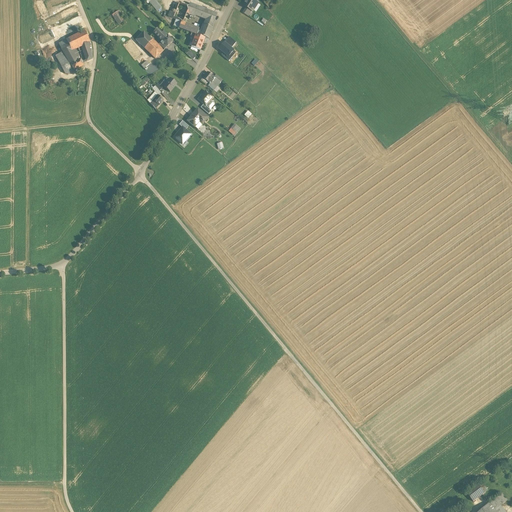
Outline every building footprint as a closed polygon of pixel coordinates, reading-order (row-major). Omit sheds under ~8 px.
[(155,0),(146,0),(145,1),(148,4),(149,3),(157,12),(162,8),(155,0)] [(252,0),(247,0),(243,6),(246,8),(252,11),(252,12),(258,3),(255,1),(253,1),(252,0)] [(174,1),(168,17),(173,19),(179,3),(174,1)] [(189,7),(179,3),(173,19),(176,20),(183,23),(186,14),(189,7)] [(217,15),(204,10),(205,9),(202,8),(202,9),(190,4),(189,7),(186,14),(195,17),(195,16),(206,20),(214,23),(217,15)] [(252,11),(246,8),(242,13),(248,17),(252,11)] [(119,11),(113,14),(114,16),(113,17),(116,21),(122,17),(119,11)] [(124,20),(122,17),(116,21),(118,25),(123,23),(122,21),(124,20)] [(183,23),(176,20),(173,27),(195,35),(199,37),(202,32),(183,24),(183,23)] [(202,32),(199,37),(204,39),(208,40),(212,29),(214,23),(206,20),(202,32)] [(84,31),(66,40),(72,52),(82,47),(89,42),(84,31)] [(143,33),(136,41),(144,49),(152,40),(143,33)] [(166,38),(162,35),(158,39),(161,41),(164,44),(167,47),(173,41),(167,36),(166,38)] [(195,35),(191,47),(200,50),(204,39),(199,37),(195,35)] [(237,43),(230,37),(225,43),(232,48),(237,43)] [(72,52),(66,40),(58,45),(63,54),(70,66),(71,65),(77,62),(72,52)] [(152,40),(144,49),(155,59),(163,51),(161,49),(152,40)] [(89,42),(82,47),(86,62),(91,59),(90,45),(89,42)] [(231,49),(232,48),(225,43),(219,50),(224,53),(226,55),(231,49)] [(222,55),(229,61),(235,53),(231,49),(226,55),(224,53),(222,55)] [(195,57),(189,51),(186,54),(192,60),(195,57)] [(70,66),(63,54),(56,58),(65,74),(68,75),(75,72),(71,65),(70,66)] [(77,62),(71,65),(75,72),(84,66),(81,60),(77,62)] [(213,77),(207,72),(203,78),(208,82),(210,84),(208,86),(213,91),(217,87),(220,83),(213,77)] [(166,83),(163,87),(170,92),(176,84),(170,79),(166,83)] [(159,91),(155,86),(152,89),(155,93),(157,95),(158,96),(161,93),(159,91)] [(206,92),(198,100),(204,105),(206,107),(212,99),(213,98),(206,92)] [(147,101),(150,104),(153,101),(157,96),(157,95),(155,93),(147,101)] [(163,100),(157,96),(153,101),(158,106),(163,100)] [(217,103),(212,99),(206,107),(210,110),(211,110),(217,103)] [(158,106),(153,101),(150,104),(155,110),(158,106)] [(206,107),(204,105),(201,108),(207,113),(210,110),(206,107)] [(208,119),(197,109),(187,121),(198,131),(208,119)] [(185,131),(189,127),(182,122),(179,125),(182,128),(185,131)] [(240,129),(235,125),(231,129),(237,133),(240,129)] [(190,135),(185,131),(182,128),(174,138),(182,145),(190,135)] [(479,485),(467,494),(473,502),(485,493),(479,485)] [(497,497),(489,504),(495,511),(505,511),(501,506),(503,505),(497,497)]
